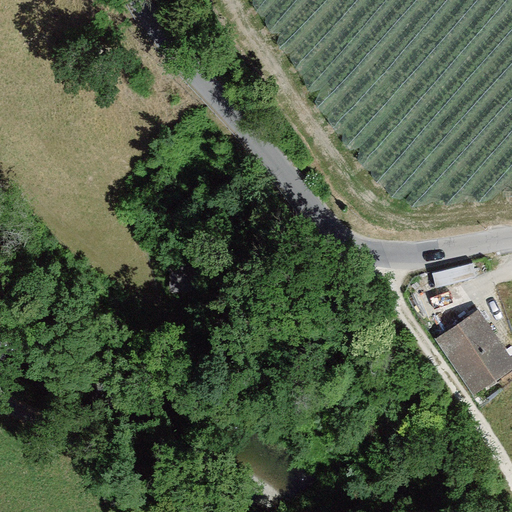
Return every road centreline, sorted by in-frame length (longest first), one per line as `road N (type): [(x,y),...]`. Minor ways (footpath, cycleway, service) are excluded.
road 1 (unclassified): [(149,0),(169,50),(298,202),(332,228),(375,253),(405,259),(511,240)]
road 2 (track): [(375,253),(511,478)]
road 3 (track): [(139,511),(0,397)]
